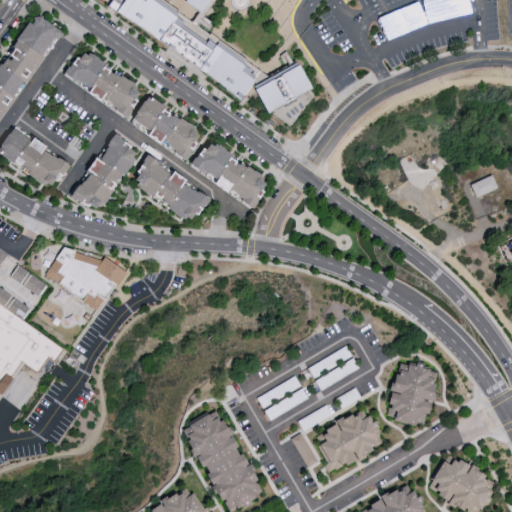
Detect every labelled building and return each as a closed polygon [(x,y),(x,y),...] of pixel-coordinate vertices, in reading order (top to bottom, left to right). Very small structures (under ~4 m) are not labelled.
[(150,0),(124,0),(115,14),(239,101),(255,72),(211,42),(150,0)] [(185,0),(183,2),(198,13),(206,0),(185,0)] [(0,59),(0,118),(63,34),(49,22),(34,12),(0,59)] [(86,52),(78,50),(60,74),(116,114),(118,113),(126,115),(143,91),(86,52)] [(253,88),(266,113),(310,88),(296,64),(253,88)] [(149,96),(146,95),(127,120),(178,157),(180,156),(188,158),(205,136),(149,96)] [(12,128),(8,133),(6,134),(0,142),(0,155),(39,184),(40,183),(43,185),(45,183),(49,186),(52,179),(55,181),(59,175),(62,172),(64,171),(65,170),(68,165),(12,128)] [(72,187),(68,194),(77,205),(96,211),(134,159),(133,157),(135,150),(114,132),(72,187)] [(214,142),(205,140),(187,164),(243,204),(245,203),(253,205),(269,183),(214,142)] [(152,158),(145,155),(130,183),(183,219),(185,218),(193,220),(210,198),(152,158)] [(469,184),(473,198),(495,188),(490,175),(469,184)] [(431,189),(438,186),(436,180),(429,182),(431,189)] [(80,301),(94,311),(124,271),(102,257),(97,265),(97,258),(62,247),(43,274),(41,277),(46,281),(48,278),(80,301)] [(9,277),(37,296),(44,284),(16,265),(9,277)] [(27,309),(0,289),(0,301),(21,317),(27,309)] [(0,304),(0,393),(23,362),(37,374),(47,358),(56,364),(64,349),(0,304)] [(392,417),(385,415),(387,406),(389,408),(390,404),(386,404),(389,392),(397,394),(398,392),(388,390),(389,382),(392,382),(394,374),(397,374),(396,370),(398,363),(407,364),(414,366),(415,363),(421,364),(420,368),(425,369),(425,367),(427,368),(435,373),(433,381),(431,381),(431,383),(434,384),(431,394),(434,395),(432,401),(422,399),(421,401),(429,402),(427,414),(423,413),(422,418),(416,417),(413,426),(392,421),(392,417)] [(226,511),(228,511),(262,492),(214,410),(180,429),(186,439),(185,440),(205,475),(226,511)] [(327,471),(382,448),(369,415),(358,420),(356,415),(319,430),(324,442),(316,445),(327,471)] [(305,468),(316,463),(300,433),(289,438),(305,468)] [(432,503),(475,505),(475,506),(488,507),(490,480),(482,480),(483,472),(473,471),(473,463),(434,461),(432,503)] [(421,511),(421,497),(412,497),(407,485),(396,490),(394,490),(368,503),(368,508),(361,511),(421,511)] [(202,511),(202,509),(184,488),(178,493),(170,496),(167,498),(163,499),(147,511),(202,511)]
